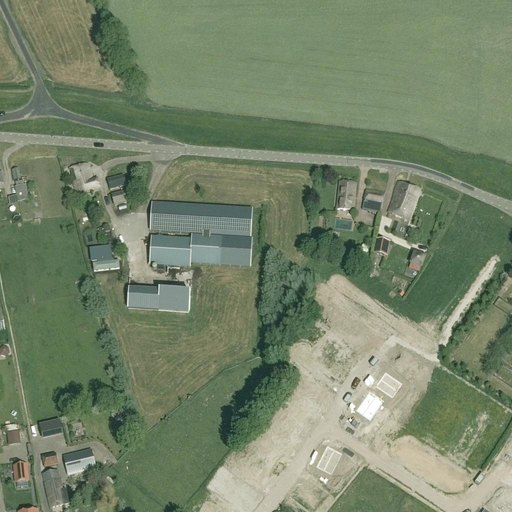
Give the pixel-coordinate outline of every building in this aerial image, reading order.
[(87,166),(69,171),(76,195),(99,189),(97,181),(92,182),(87,166)] [(20,180),(18,170),(11,171),(13,182),(20,180)] [(126,187),(123,176),(106,181),(109,192),(126,187)] [(336,211),(352,213),(355,185),(339,183),(336,211)] [(388,214),(409,222),(419,192),(397,184),(393,195),(394,196),(388,214)] [(28,202),(26,187),(14,189),(17,204),(28,202)] [(366,190),(361,211),(379,215),(384,194),(366,190)] [(130,191),(111,196),(114,207),(133,202),(130,191)] [(152,204),(150,232),(202,235),(202,238),(210,238),(210,236),(220,237),(250,238),(252,211),(222,209),(152,204)] [(325,248),(336,250),(338,235),(327,234),(325,248)] [(151,238),(150,266),(190,269),(190,265),(193,265),(220,266),(250,268),(252,241),(222,239),(210,238),(202,238),(191,237),(191,241),(187,241),(151,238)] [(390,243),(375,240),(372,255),(387,258),(390,243)] [(418,246),(410,264),(422,269),(430,251),(418,246)] [(198,267),(196,295),(246,298),(248,271),(198,267)] [(129,290),(128,310),(159,312),(161,292),(129,290)] [(345,345),(328,367),(342,378),(360,356),(349,348),(357,338),(343,326),(338,333),(344,338),(341,342),(345,345)] [(386,372),(376,386),(390,396),(400,381),(386,372)] [(319,391),(312,400),(327,412),(335,402),(325,395),(329,390),(317,381),(313,386),(319,391)] [(370,391),(357,410),(371,420),(385,401),(370,391)] [(306,395),(298,405),(304,410),(319,422),(327,412),(312,400),(306,395)] [(297,419),(293,425),(301,431),(306,425),(312,431),(319,422),(304,410),(297,419)] [(62,437),(58,422),(39,427),(42,442),(62,437)] [(289,431),(282,441),(298,451),(305,441),(289,431)] [(7,435),(8,445),(20,443),(19,433),(7,435)] [(282,441),(276,451),(292,462),(298,451),(282,441)] [(327,447),(316,468),(331,477),(343,456),(327,447)] [(91,451),(63,458),(67,478),(95,471),(91,451)] [(244,451),(238,459),(256,471),(262,463),(244,451)] [(276,451),(269,461),(285,472),(292,462),(276,451)] [(44,470),(58,467),(55,455),(41,458),(44,470)] [(14,468),(15,484),(27,482),(26,466),(14,468)] [(239,466),(234,474),(252,487),(257,478),(239,466)] [(57,472),(42,476),(50,510),(68,505),(65,491),(61,491),(57,472)] [(113,486),(104,479),(97,486),(106,494),(113,486)] [(499,496),(491,510),(493,511),(511,511),(511,495),(505,491),(501,497),(499,496)] [(21,511),(20,503),(13,505),(14,511),(21,511)]
